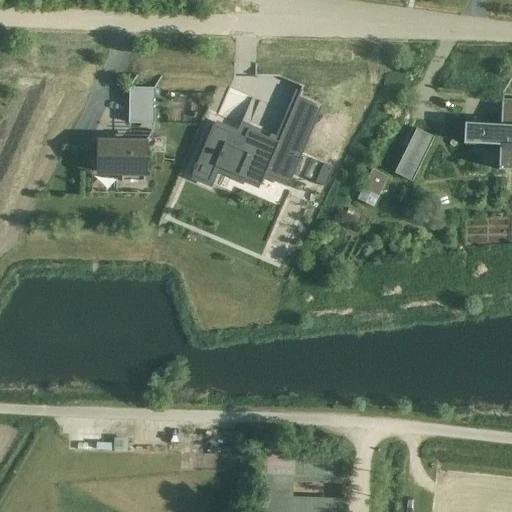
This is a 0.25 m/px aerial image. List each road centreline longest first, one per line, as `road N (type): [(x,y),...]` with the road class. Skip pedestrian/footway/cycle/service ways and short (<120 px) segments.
road 1 (unclassified): [(37,409),(511,440)]
road 2 (residential): [(75,20),(333,17)]
road 3 (track): [(0,184),(75,20)]
road 4 (residential): [(333,17),(511,32)]
